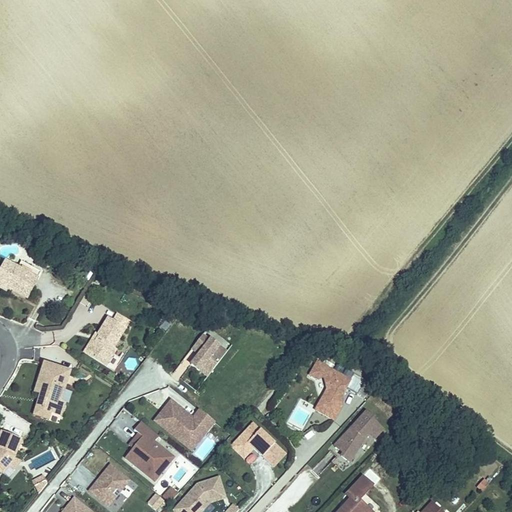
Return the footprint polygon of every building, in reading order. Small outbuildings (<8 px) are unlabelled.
[(41,272),(21,262),(17,270),(5,263),(0,271),(0,289),(6,292),(8,289),(9,286),(16,290),(15,292),(27,299),(41,272)] [(130,322),(117,314),(112,322),(107,319),(97,335),(99,335),(87,355),(105,366),(115,351),(113,349),(130,322)] [(99,335),(97,335),(96,334),(84,353),(87,355),(99,335)] [(202,336),(192,349),(199,355),(209,342),(202,336)] [(226,353),(210,340),(209,342),(199,355),(191,364),(200,371),(205,364),(213,370),(226,353)] [(317,362),(309,375),(318,380),(320,377),(324,379),(327,390),(315,410),(334,421),(343,406),(338,404),(343,396),(347,389),(357,395),(365,381),(353,374),(350,381),(317,362)] [(44,399),(41,410),(61,416),(65,403),(60,402),(70,371),(44,363),(35,393),(40,394),(41,395),(44,399)] [(208,377),(213,370),(205,364),(200,371),(208,377)] [(41,395),(40,394),(33,416),(49,420),(51,413),(41,410),(44,399),(41,395)] [(155,422),(171,434),(172,432),(187,444),(195,434),(201,439),(214,422),(200,410),(193,419),(171,402),(155,422)] [(373,418),(371,417),(367,413),(335,446),(343,454),(341,456),(350,462),(365,439),(369,434),(374,439),(383,430),(372,420),(373,418)] [(134,431),(138,434),(142,437),(133,449),(125,458),(154,482),(173,458),(154,443),(159,437),(141,422),(134,431)] [(285,455),(253,425),(253,424),(231,447),(244,459),(251,451),(249,449),(252,447),(254,449),(273,467),(285,455)] [(191,451),(201,439),(195,434),(187,444),(172,432),(171,434),(191,451)] [(0,474),(7,467),(14,459),(21,441),(1,433),(0,434),(0,474)] [(142,437),(138,434),(129,446),(133,449),(142,437)] [(14,459),(8,465),(14,470),(21,461),(14,459)] [(187,459),(169,478),(181,489),(199,470),(187,459)] [(129,482),(110,466),(89,491),(108,507),(129,482)] [(369,471),(362,477),(372,487),(379,480),(369,471)] [(38,495),(47,484),(43,477),(38,480),(40,484),(35,487),(38,495)] [(339,511),(370,511),(359,501),(372,487),(362,477),(347,494),(351,499),(339,511)] [(174,510),(175,511),(201,511),(209,504),(225,499),(219,478),(197,485),(174,510)] [(484,481),(478,488),(482,492),(488,485),(484,481)] [(169,504),(178,495),(171,488),(163,498),(169,504)] [(154,493),(146,503),(155,510),(163,500),(154,493)] [(90,511),(89,511),(88,511),(86,511),(84,510),(85,508),(74,499),(62,511),(90,511)] [(442,511),(432,503),(423,511),(442,511)]
